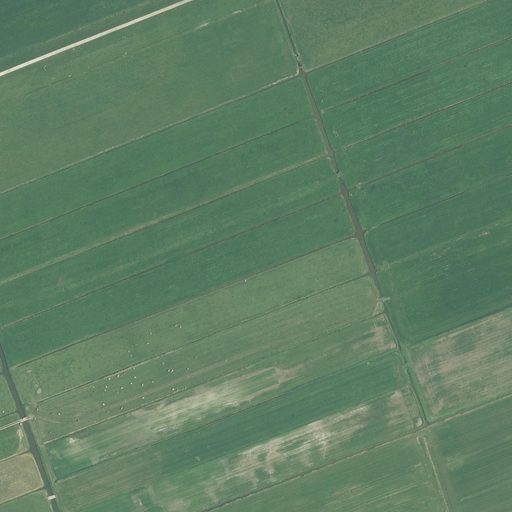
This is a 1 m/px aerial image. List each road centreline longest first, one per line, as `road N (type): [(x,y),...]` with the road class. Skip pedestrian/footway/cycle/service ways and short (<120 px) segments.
road 1 (track): [(390,296),(76,419),(30,418)]
road 2 (track): [(0,74),(189,0)]
road 3 (track): [(357,184),(405,352)]
road 4 (track): [(31,398),(64,511)]
